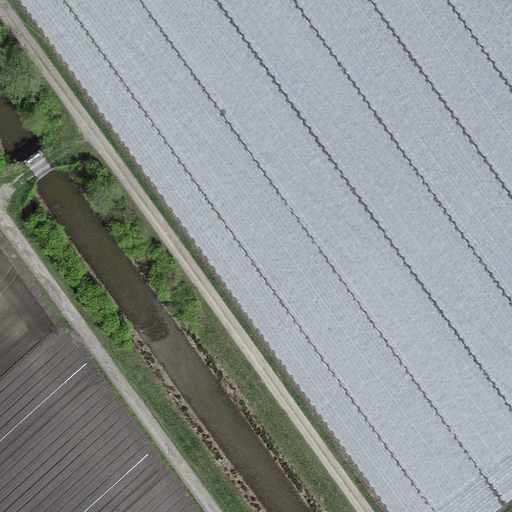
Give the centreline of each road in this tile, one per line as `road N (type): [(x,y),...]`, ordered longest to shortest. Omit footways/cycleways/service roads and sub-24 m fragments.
road 1 (track): [(0,5),(364,511)]
road 2 (track): [(198,511),(0,246)]
